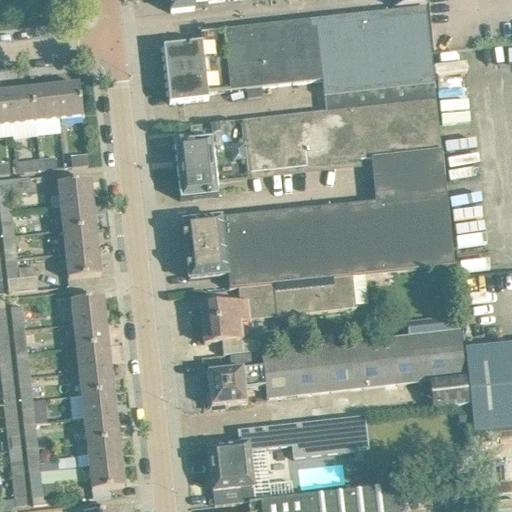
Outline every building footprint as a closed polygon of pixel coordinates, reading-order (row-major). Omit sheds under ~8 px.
[(168,0),(170,15),(193,12),(193,7),(253,0),(168,0)] [(427,0),(391,0),(393,10),(428,6),(427,0)] [(425,9),(199,35),(200,45),(207,96),(246,92),(322,83),(325,114),(435,102),(425,9)] [(200,45),(163,49),(169,106),(208,102),(207,96),(200,45)] [(82,119),(82,116),(79,86),(55,89),(58,122),(82,119)] [(35,124),(58,122),(55,89),(31,92),(35,124)] [(11,127),(35,124),(31,92),(7,94),(11,127)] [(0,128),(11,127),(7,94),(0,95),(0,128)] [(210,141),(173,145),(177,174),(180,203),(200,200),(218,198),(216,178),(246,174),(382,159),(441,153),(440,144),(435,102),(325,114),(228,125),(208,127),(210,141)] [(202,223),(182,225),(189,282),(227,278),(229,292),(238,291),(353,280),(365,279),(430,272),(431,281),(446,280),(445,270),(455,269),(446,189),(442,153),(441,153),(382,159),(386,196),(387,202),(202,223)] [(88,168),(86,157),(70,159),(71,170),(88,168)] [(39,162),(40,174),(56,172),(55,160),(39,162)] [(39,162),(15,164),(16,176),(40,174),(39,162)] [(0,165),(0,178),(9,177),(8,165),(0,165)] [(29,180),(0,183),(0,216),(12,215),(10,197),(31,195),(29,180)] [(92,206),(89,182),(57,186),(60,210),(92,206)] [(95,230),(92,206),(60,210),(63,234),(95,230)] [(0,219),(2,240),(14,239),(12,215),(0,216),(0,219)] [(65,258),(97,254),(95,230),(63,234),(65,258)] [(14,239),(2,240),(5,264),(17,263),(14,239)] [(97,254),(65,258),(68,281),(100,278),(97,254)] [(17,263),(5,264),(9,296),(36,293),(35,279),(34,268),(18,270),(17,263)] [(240,306),(200,310),(204,346),(221,344),(224,344),(241,342),(239,324),(356,311),(355,302),(353,280),(238,291),(240,306)] [(73,327),(105,323),(102,300),(70,303),(73,327)] [(21,309),(10,310),(13,334),(24,332),(21,309)] [(413,337),(261,354),(263,368),(265,388),(267,401),(429,383),(431,401),(403,403),(404,408),(344,415),(344,421),(352,421),(468,407),(464,379),(457,318),(412,323),(413,337)] [(105,323),(73,327),(76,351),(108,347),(105,323)] [(24,332),(13,334),(16,357),(27,356),(24,332)] [(0,359),(10,358),(7,334),(0,335),(0,359)] [(511,344),(464,350),(470,408),(472,429),(473,435),(511,430),(511,344)] [(108,347),(76,351),(78,374),(110,371),(108,347)] [(263,368),(252,369),(250,355),(230,358),(231,371),(207,374),(211,410),(247,406),(245,390),(265,388),(263,368)] [(16,357),(17,369),(18,381),(29,380),(27,356),(16,357)] [(12,382),(10,358),(0,359),(0,373),(1,383),(12,382)] [(110,371),(78,374),(81,398),(113,394),(110,371)] [(21,405),(32,403),(29,380),(18,381),(21,405)] [(4,407),(15,405),(12,382),(1,383),(4,407)] [(84,422),(116,418),(113,394),(81,398),(84,422)] [(21,405),(22,412),(24,428),(35,427),(32,403),(21,405)] [(6,430),(18,429),(15,405),(4,407),(6,430)] [(470,408),(456,410),(459,430),(460,430),(461,430),(472,429),(470,408)] [(116,418),(84,422),(85,433),(86,445),(118,442),(116,418)] [(246,446),(208,450),(210,472),(250,468),(249,453),(292,448),(293,461),(356,454),(352,421),(344,421),(245,432),(246,446)] [(26,452),(37,451),(35,427),(24,428),(26,452)] [(18,429),(6,430),(9,454),(20,453),(18,429)] [(57,461),(58,471),(89,468),(89,469),(121,466),(118,442),(86,445),(75,447),(77,459),(57,461)] [(40,475),(37,451),(26,452),(29,476),(40,475)] [(12,478),(23,477),(20,453),(9,454),(12,478)] [(40,475),(29,476),(32,500),(43,499),(56,497),(55,485),(90,482),(92,493),(110,491),(123,489),(121,466),(89,469),(89,471),(82,472),(82,470),(40,475)] [(212,494),(232,492),(253,490),(250,468),(210,472),(212,494)] [(23,477),(12,478),(14,502),(15,509),(26,508),(26,500),(23,477)] [(398,511),(395,487),(248,504),(248,511),(398,511)]
